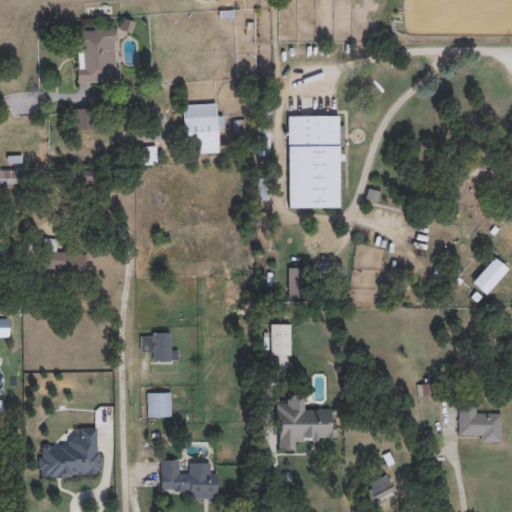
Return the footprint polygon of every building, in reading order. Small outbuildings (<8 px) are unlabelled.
[(75,30),(117,29),(119,83),(76,84),(75,30)] [(182,154),(182,105),(216,105),(216,116),(223,116),(223,131),(218,131),(218,153),(182,154)] [(287,209),(287,116),(338,116),(338,209),(287,209)] [(267,156),(259,156),(259,143),(267,143),(267,156)] [(0,185),(0,171),(15,171),(15,185),(0,185)] [(83,273),(41,271),(42,240),(54,241),(54,252),(84,253),(83,273)] [(506,269),(484,295),(470,283),(493,258),(506,269)] [(287,299),(287,268),(301,268),(301,299),(287,299)] [(0,319),(9,319),(9,338),(0,338),(0,319)] [(289,324),(289,356),(269,356),(269,324),(289,324)] [(139,352),(139,335),(169,335),(169,351),(177,351),(177,362),(150,362),(150,352),(139,352)] [(146,417),(146,393),(169,393),(169,417),(146,417)] [(274,404),(285,404),(284,396),(304,395),(304,410),(333,409),(334,439),(294,440),(295,450),(274,451),(274,404)] [(500,413),(500,442),(479,443),(479,435),(457,436),(457,409),(476,408),(476,413),(500,413)] [(98,476),(39,478),(37,446),(67,445),(67,438),(79,437),(78,429),(97,428),(98,476)] [(189,490),(159,490),(159,460),(179,460),(179,471),(188,471),(188,462),(208,462),(208,472),(215,472),(215,499),(189,499),(189,490)] [(369,483),(386,476),(392,491),(375,499),(369,483)]
